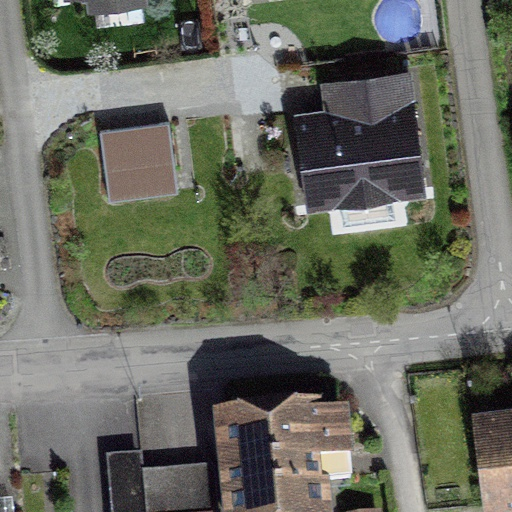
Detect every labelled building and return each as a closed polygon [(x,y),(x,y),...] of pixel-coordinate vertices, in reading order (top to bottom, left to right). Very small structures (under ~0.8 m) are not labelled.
[(185,0),(75,0),(78,16),(185,0)] [(337,121),(308,124),(318,213),(443,199),(429,81),(333,92),(337,121)] [(341,414),(232,426),(241,511),(323,511),(319,478),(348,475),(341,414)] [(511,511),(511,418),(497,420),(506,511),(511,511)] [(146,511),(144,481),(142,461),(107,464),(110,511),(146,511)] [(144,481),(146,511),(219,511),(216,475),(144,481)]
